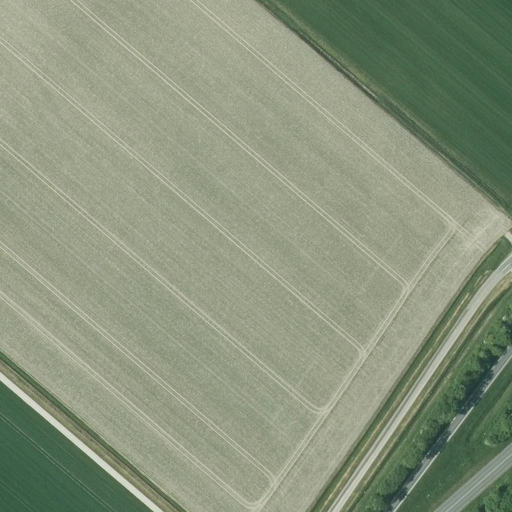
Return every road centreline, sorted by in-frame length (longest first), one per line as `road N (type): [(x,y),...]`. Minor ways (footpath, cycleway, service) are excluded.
road 1 (unclassified): [(334,511),(488,285),(511,262)]
road 2 (trunk): [(511,348),(388,511)]
